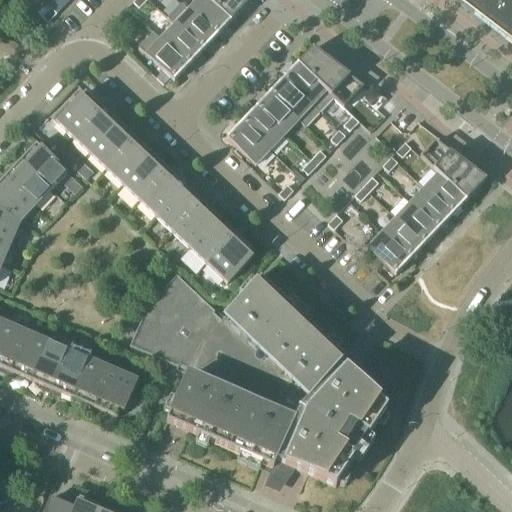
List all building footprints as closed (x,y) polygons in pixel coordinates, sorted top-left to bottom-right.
[(147,2),(145,0),(136,0),(132,5),(138,11),(147,2)] [(203,0),(198,0),(187,12),(216,39),(229,25),(203,0)] [(203,0),(229,25),(249,4),(244,0),(203,0)] [(511,0),(451,0),(511,46),(511,0)] [(180,5),(166,20),(173,27),(202,54),(216,39),(187,12),(180,5)] [(47,25),(56,16),(49,10),(41,20),(47,25)] [(113,25),(105,34),(111,40),(120,30),(113,25)] [(173,27),(159,42),(188,69),(202,54),(173,27)] [(152,35),(137,50),(173,84),(188,69),(159,42),(152,35)] [(296,67),(332,101),(342,111),(362,90),(339,72),(338,73),(326,64),(327,63),(311,51),(296,67)] [(296,67),(283,81),(318,115),(332,101),(296,67)] [(283,81),(269,96),(297,123),(304,130),(318,115),(283,81)] [(72,142),(102,111),(84,95),(71,108),(67,105),(51,122),(72,142)] [(297,123),(269,96),(255,111),(283,138),(297,123)] [(102,111),(72,142),(89,158),(119,127),(102,111)] [(283,138),(255,111),(241,126),(269,153),(283,138)] [(342,129),(348,134),(357,125),(351,119),(342,129)] [(269,153),(241,126),(226,141),(254,168),(269,153)] [(119,127),(89,158),(106,174),(136,143),(119,127)] [(329,143),(335,149),(344,139),(338,133),(329,143)] [(153,159),(136,143),(106,174),(123,190),(153,159)] [(436,177),(464,204),(484,183),(469,171),(468,172),(456,163),(457,162),(434,144),(418,160),(436,177)] [(404,146),(395,155),(401,161),(410,152),(404,146)] [(17,165),(49,194),(66,176),(35,147),(17,165)] [(318,154),(310,163),(316,169),(324,160),(318,154)] [(153,159),(123,190),(140,206),(170,175),(153,159)] [(390,160),(381,169),(387,175),(396,166),(390,160)] [(316,169),(310,163),(301,172),(307,178),(316,169)] [(49,194),(17,165),(0,183),(31,213),(49,194)] [(170,175),(140,206),(157,222),(187,191),(170,175)] [(436,177),(423,191),(451,218),(464,204),(436,177)] [(371,181),(362,190),(368,196),(377,186),(371,181)] [(31,213),(0,183),(0,213),(19,226),(31,213)] [(277,198),(283,203),(292,194),(286,188),(277,198)] [(368,196),(362,190),(353,199),(359,205),(368,196)] [(187,191),(157,222),(174,238),(203,207),(187,191)] [(451,218),(423,191),(408,206),(437,233),(451,218)] [(408,206),(394,221),(423,248),(437,233),(408,206)] [(220,223),(203,207),(174,238),(191,255),(220,223)] [(19,226),(0,213),(0,237),(12,243),(19,226)] [(335,218),(326,228),(332,233),(341,224),(335,218)] [(394,221),(380,236),(409,263),(423,248),(394,221)] [(237,239),(220,223),(191,255),(208,271),(237,239)] [(409,263),(380,236),(366,251),(394,278),(409,263)] [(12,243),(0,237),(0,265),(2,266),(12,243)] [(251,252),(237,239),(208,271),(222,284),(222,283),(226,286),(249,262),(245,259),(251,252)] [(187,372),(165,425),(272,471),(289,478),(293,472),(334,490),(335,488),(334,487),(341,475),(343,476),(355,459),(353,458),(365,439),(367,440),(377,425),(375,424),(382,414),(383,415),(386,412),(338,367),(344,362),(259,282),(220,323),(175,281),(155,303),(183,328),(188,331),(183,339),(177,335),(143,321),(131,348),(187,372)] [(3,325),(0,331),(0,370),(8,374),(25,335),(3,325)] [(25,335),(8,374),(30,383),(47,344),(25,335)] [(69,354),(47,344),(30,383),(52,393),(69,354)] [(69,354),(52,393),(74,402),(91,363),(69,354)] [(113,373),(91,363),(74,402),(96,412),(113,373)] [(131,380),(113,373),(96,412),(114,420),(117,412),(122,414),(135,383),(131,381),(131,380)] [(289,478),(272,471),(264,489),(279,496),(289,478)] [(49,501),(44,511),(98,511),(100,509),(78,500),(73,511),(49,501)]
